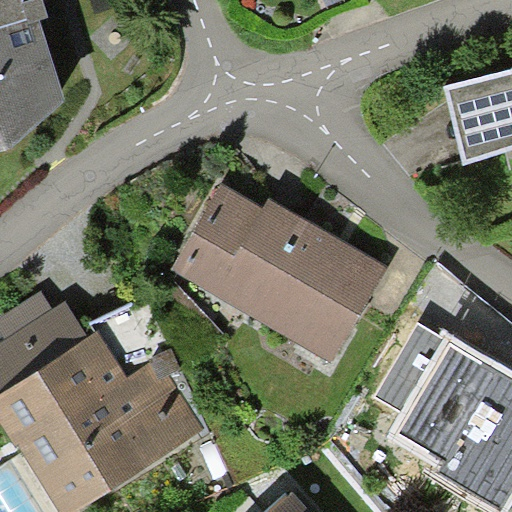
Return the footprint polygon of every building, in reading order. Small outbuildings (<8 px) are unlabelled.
[(0,0),(0,164),(9,162),(65,110),(30,0),(0,0)] [(511,78),(445,96),(464,175),(511,160),(511,78)] [(264,211),(222,187),(173,272),(333,364),(386,271),(269,204),(264,211)] [(0,422),(59,511),(80,511),(207,429),(173,378),(183,372),(171,353),(128,381),(98,335),(90,340),(66,304),(54,312),(42,294),(0,321),(0,333),(0,334),(0,422)] [(511,493),(511,380),(452,345),(402,429),(511,494),(511,493)] [(304,511),(293,499),(279,511),(304,511)]
